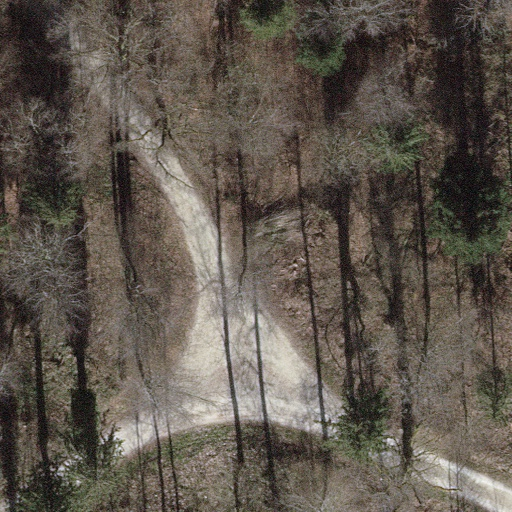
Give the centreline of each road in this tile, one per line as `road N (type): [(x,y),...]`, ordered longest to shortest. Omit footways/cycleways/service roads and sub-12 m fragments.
road 1 (track): [(40,0),(191,205),(258,356),(511,500)]
road 2 (track): [(10,511),(258,356)]
